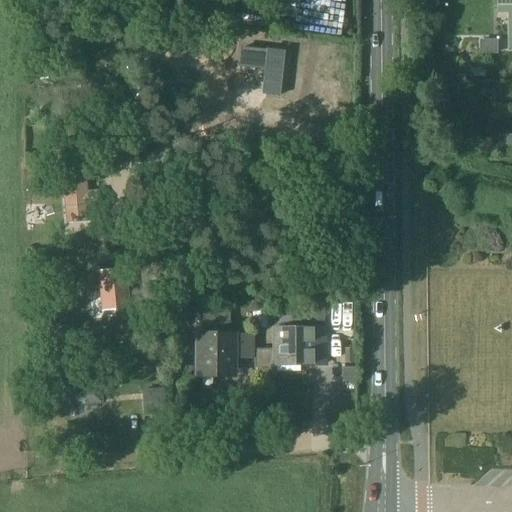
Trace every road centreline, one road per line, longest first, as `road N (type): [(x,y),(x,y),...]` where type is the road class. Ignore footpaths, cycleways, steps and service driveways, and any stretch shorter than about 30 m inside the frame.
road 1 (primary): [(384,438),(381,0)]
road 2 (track): [(24,461),(384,438)]
